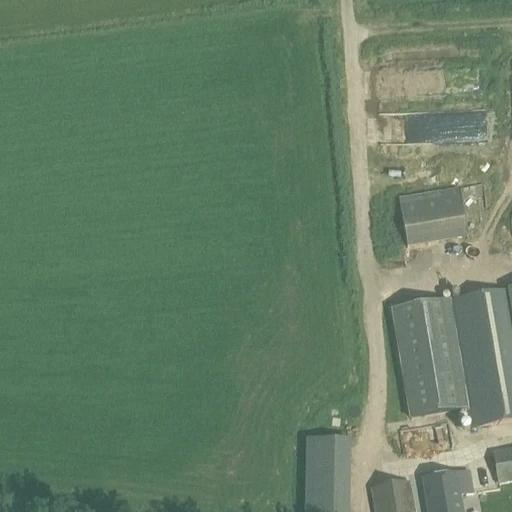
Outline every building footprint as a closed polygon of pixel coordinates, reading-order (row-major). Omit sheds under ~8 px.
[(511,292),(449,304),(471,432),(511,424),(511,292)] [(447,303),(388,313),(406,421),(465,411),(447,303)] [(511,451),(491,455),(497,487),(511,484),(511,451)] [(426,511),(462,511),(460,498),(473,496),(469,474),(422,482),(426,511)] [(414,511),(410,484),(371,491),(374,511),(414,511)]
